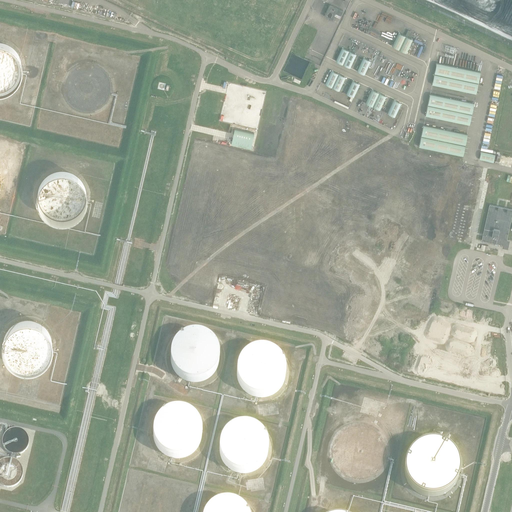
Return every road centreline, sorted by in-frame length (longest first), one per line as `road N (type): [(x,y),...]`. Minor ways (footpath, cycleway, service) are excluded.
road 1 (unknown): [(492,61),(469,152),(511,170)]
road 2 (unknown): [(198,82),(255,95),(250,121),(223,114),(225,97)]
road 3 (unknown): [(307,92),(385,126),(397,126),(412,99)]
